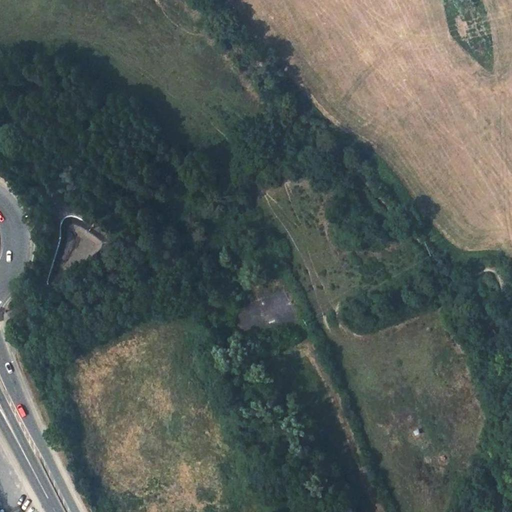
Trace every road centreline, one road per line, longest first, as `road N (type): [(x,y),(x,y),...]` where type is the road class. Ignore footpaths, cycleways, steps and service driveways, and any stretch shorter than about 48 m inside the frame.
road 1 (track): [(378,511),(305,333)]
road 2 (primary): [(79,511),(0,351)]
